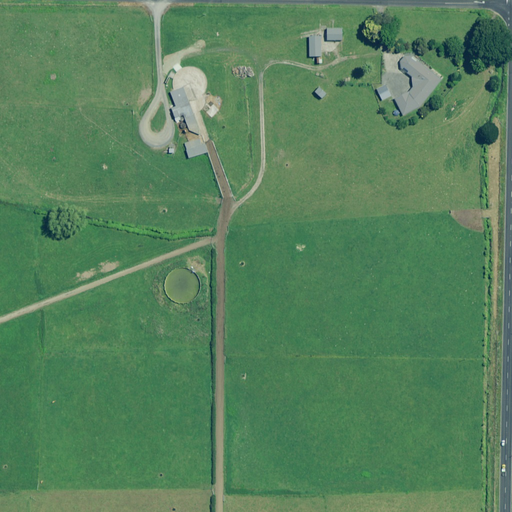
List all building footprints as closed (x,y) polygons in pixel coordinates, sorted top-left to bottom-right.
[(343,40),(343,29),(326,29),(326,40),(343,40)] [(320,37),(309,37),(309,56),(320,56),(320,37)] [(442,79),(410,54),(408,58),(405,56),(398,65),(412,77),(413,87),(410,90),(394,98),(403,115),(420,106),(442,79)] [(389,90),(385,84),(376,89),(380,95),(389,90)] [(179,123),(181,129),(183,128),(185,133),(190,131),(192,137),(201,134),(183,86),(170,91),(176,106),(171,108),(177,122),(181,121),(181,122),(179,123)] [(327,93),(320,87),(315,92),(322,98),(327,93)] [(207,152),(203,138),(184,143),(189,158),(207,152)]
